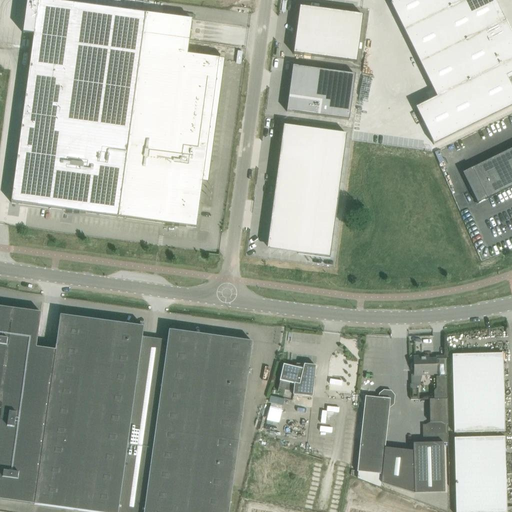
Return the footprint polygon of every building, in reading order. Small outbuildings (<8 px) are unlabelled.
[(34,35),(11,203),(109,216),(118,217),(196,228),(202,182),(204,174),(209,174),(209,171),(210,171),(211,164),(205,163),(219,59),(205,57),(187,55),(192,20),(146,14),(136,12),(44,0),(27,0),(23,33),(34,35)] [(391,0),(390,4),(424,72),(436,97),(415,108),(434,145),(511,106),(511,88),(506,76),(511,73),(511,35),(494,0),(391,0)] [(300,5),(293,54),(356,63),(363,15),(300,5)] [(295,68),(287,111),(291,112),(349,121),(355,75),(295,68)] [(284,126),(268,241),(270,241),(269,248),(298,252),(298,254),(330,258),(347,134),(284,126)] [(511,148),(462,173),(477,204),(511,186),(511,148)] [(0,499),(34,504),(56,350),(36,347),(41,312),(0,306),(0,499)] [(228,511),(252,342),(169,330),(167,340),(149,338),(143,338),(142,337),(144,327),(60,315),(59,326),(34,504),(90,511),(228,511)] [(452,355),(454,433),(505,431),(503,354),(452,355)] [(332,359),(331,369),(329,390),(354,392),(357,362),(345,361),(345,355),(340,355),(340,360),(332,359)] [(412,363),(411,363),(411,370),(412,370),(414,371),(414,375),(422,375),(437,375),(437,377),(436,377),(436,389),(434,391),(434,399),(447,399),(446,356),(436,356),(436,359),(429,359),(424,359),(424,357),(413,357),(414,361),(412,363)] [(293,395),(312,397),(316,366),(296,364),(296,368),(284,365),(280,380),(294,384),(293,395)] [(411,384),(410,384),(411,399),(418,399),(418,389),(413,384),(411,384)] [(360,447),(357,472),(358,472),(358,478),(381,487),(382,483),(385,449),(389,408),(390,404),(394,405),(395,395),(391,391),(384,390),(379,394),(378,398),(365,396),(364,406),(360,447)] [(434,399),(429,399),(429,423),(443,422),(447,424),(448,424),(447,399),(434,399)] [(423,443),(413,443),(413,451),(414,493),(442,493),(444,493),(443,443),(448,443),(447,424),(443,422),(429,423),(427,424),(426,425),(423,425),(423,443)] [(455,511),(511,511),(511,507),(506,507),(505,437),(454,438),(455,511)] [(385,449),(382,483),(414,493),(413,451),(385,449)]
